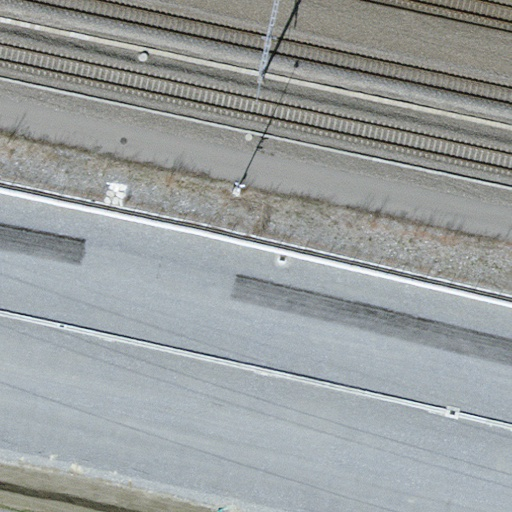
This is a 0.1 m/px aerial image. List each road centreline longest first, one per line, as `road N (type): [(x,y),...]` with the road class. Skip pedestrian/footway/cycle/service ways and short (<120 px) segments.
road 1 (motorway): [(511,378),(0,267)]
road 2 (motorway): [(0,398),(509,511)]
